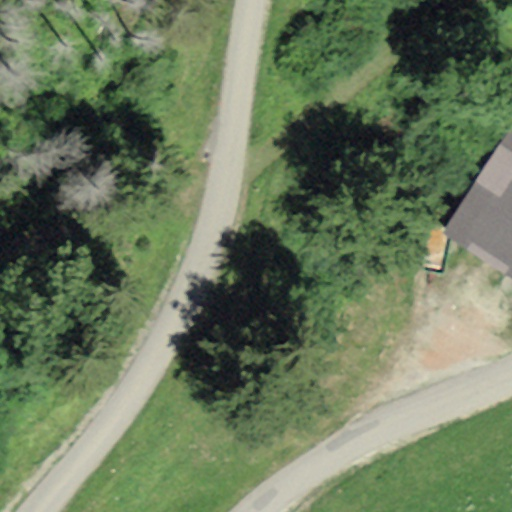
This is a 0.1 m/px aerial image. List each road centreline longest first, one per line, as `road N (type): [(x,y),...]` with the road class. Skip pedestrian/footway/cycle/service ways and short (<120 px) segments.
road 1 (unclassified): [(37,511),(126,401),(196,277),(217,211),(254,0)]
road 2 (unclassified): [(511,376),(367,436),(310,470),(264,511)]
